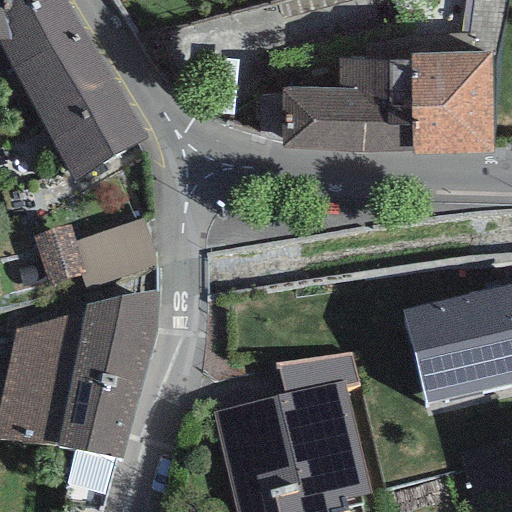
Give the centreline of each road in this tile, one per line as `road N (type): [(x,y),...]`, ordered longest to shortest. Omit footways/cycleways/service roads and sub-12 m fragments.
road 1 (residential): [(133,511),(177,341),(193,165)]
road 2 (residential): [(511,174),(193,165)]
road 3 (residential): [(193,165),(90,0)]
